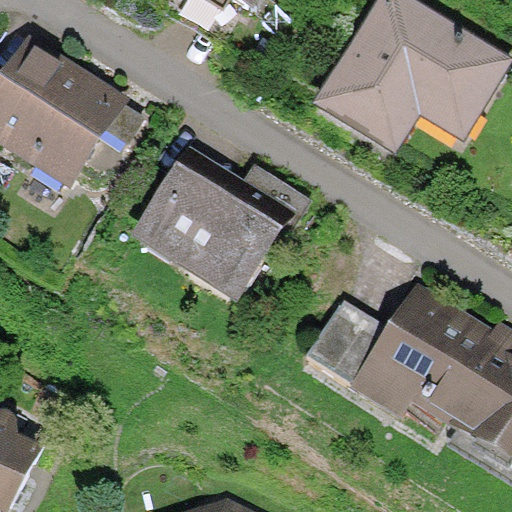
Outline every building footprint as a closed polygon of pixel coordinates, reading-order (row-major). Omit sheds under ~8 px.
[(222,0),(260,23),(274,0),(222,0)] [(510,61),(407,0),(376,0),(313,106),(400,158),(421,123),(459,146),(510,61)] [(0,87),(0,151),(68,193),(124,102),(27,43),(0,87)] [(244,309),(301,215),(313,194),(255,159),(229,202),(177,171),(133,242),(244,309)] [(511,466),(511,355),(509,353),(511,347),(511,342),(419,283),(390,328),(345,300),(306,361),(401,422),(413,404),(511,466)] [(0,511),(9,511),(40,447),(0,428),(0,511)]
